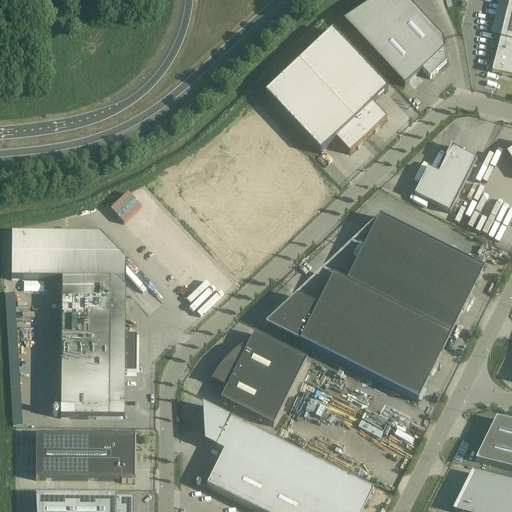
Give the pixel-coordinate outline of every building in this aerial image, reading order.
[(422,71),(430,80),(446,64),(442,40),(405,0),(377,0),(343,22),(404,88),(422,71)] [(511,0),(509,0),(491,73),(511,77),(511,0)] [(335,141),(349,156),(387,121),(373,106),(388,92),(332,33),(265,96),(320,155),(335,141)] [(463,153),(454,149),(451,148),(445,160),(446,160),(438,175),(428,170),(414,197),(450,215),(477,161),(462,154),(463,153)] [(399,172),(403,177),(420,162),(416,157),(399,172)] [(380,219),(347,285),(450,337),(483,270),(380,219)] [(119,271),(126,265),(100,237),(12,236),(11,281),(62,282),(60,420),(124,420),(125,376),(136,376),(136,339),(125,338),(125,292),(119,285),(126,278),(119,271)] [(347,285),(333,278),(318,309),(297,298),(266,326),(300,343),(300,345),(418,403),(417,403),(450,337),(347,285)] [(5,295),(8,373),(13,373),(13,378),(17,377),(13,294),(5,295)] [(222,366),(220,369),(286,402),(307,361),(254,335),(245,354),(239,351),(239,350),(236,352),(234,354),(231,357),(229,359),(227,361),(224,364),(222,366)] [(286,402),(220,369),(218,371),(217,373),(215,376),(214,378),(212,381),(211,383),(212,384),(212,382),(227,390),(221,402),(273,428),(286,402)] [(216,450),(223,454),(224,454),(340,511),(363,511),(374,492),(202,406),(202,410),(205,412),(206,428),(203,427),(204,444),(216,450)] [(20,409),(12,409),(12,426),(20,426),(20,409)] [(511,424),(496,420),(475,462),(511,471),(511,424)] [(132,436),(122,436),(122,437),(36,437),(35,482),(121,482),(121,484),(132,484),(132,482),(134,482),(135,437),(132,437),(132,436)] [(340,511),(224,454),(223,454),(206,488),(253,511),(340,511)] [(511,511),(511,484),(473,474),(473,475),(482,477),(479,486),(468,483),(453,511),(511,511)] [(36,497),(36,511),(132,511),(133,500),(116,500),(116,498),(36,497)]
